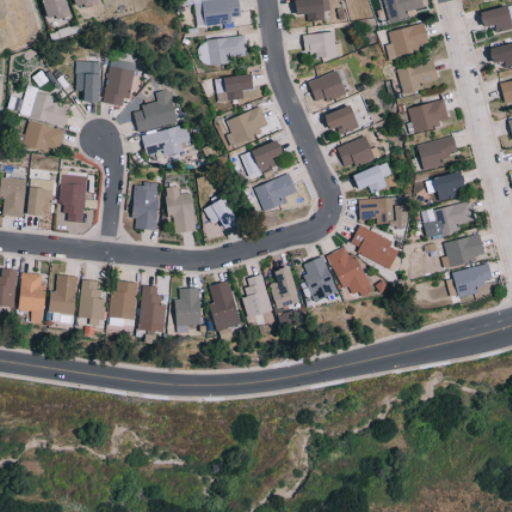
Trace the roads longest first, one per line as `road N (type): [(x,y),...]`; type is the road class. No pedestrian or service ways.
road 1 (secondary): [(0,360),(223,387),(511,329)]
road 2 (residential): [(0,240),(196,263),(303,235)]
road 3 (residential): [(267,0),(276,59),(327,198),(329,214),(303,235)]
road 4 (residential): [(453,0),(511,219)]
road 5 (residential): [(98,136),(115,165),(106,252)]
